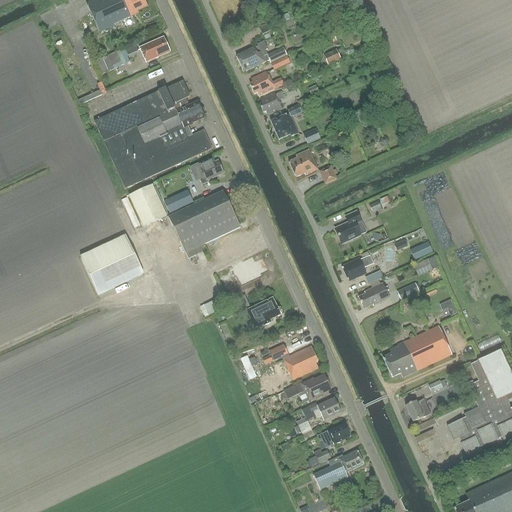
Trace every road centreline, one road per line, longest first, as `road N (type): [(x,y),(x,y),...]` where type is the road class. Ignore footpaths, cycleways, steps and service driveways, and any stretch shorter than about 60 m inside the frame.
road 1 (residential): [(443,511),(201,0)]
road 2 (tertiary): [(401,511),(159,0)]
